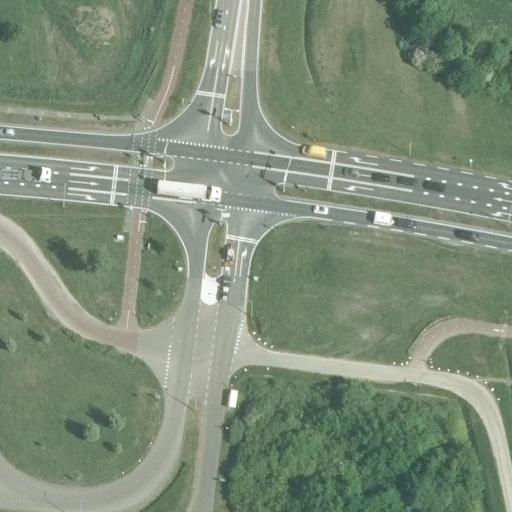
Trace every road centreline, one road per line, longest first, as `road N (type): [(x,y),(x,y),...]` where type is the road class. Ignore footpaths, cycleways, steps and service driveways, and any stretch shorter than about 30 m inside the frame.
road 1 (unclassified): [(511,509),(490,409),(461,384),(220,351)]
road 2 (primary): [(240,201),(511,246)]
road 3 (primary): [(511,205),(243,159)]
road 4 (unclassified): [(0,227),(77,325),(182,350)]
road 5 (primary): [(206,154),(0,134)]
road 6 (primary): [(0,176),(204,196)]
road 7 (secondary): [(243,159),(255,0)]
road 8 (secondary): [(230,0),(206,154)]
road 9 (unclassified): [(204,196),(182,350)]
road 10 (unclassified): [(220,351),(240,201)]
